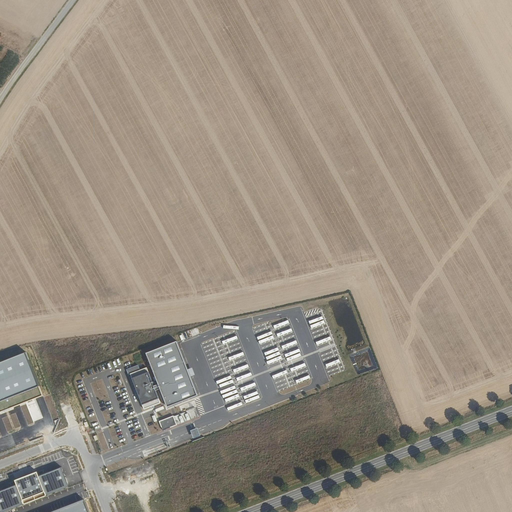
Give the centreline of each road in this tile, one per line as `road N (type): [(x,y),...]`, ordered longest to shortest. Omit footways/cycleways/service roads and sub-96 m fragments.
road 1 (tertiary): [(252,511),(511,411)]
road 2 (track): [(0,99),(72,0)]
